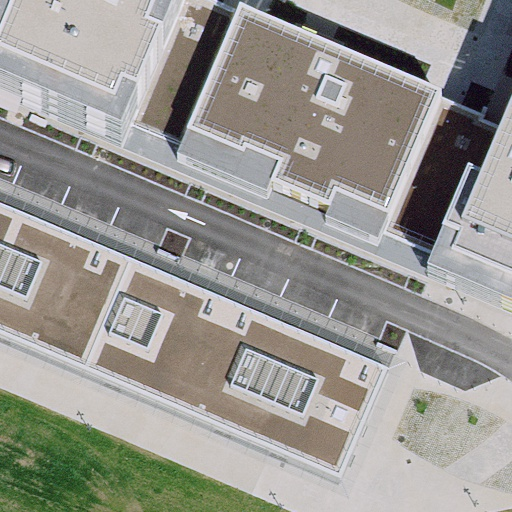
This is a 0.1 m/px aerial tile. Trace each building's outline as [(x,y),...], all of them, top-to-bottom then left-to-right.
[(0,90),(159,157),(224,0),(27,0),(0,65),(0,90)] [(285,21),(221,178),(424,260),(488,103),(285,21)] [(511,294),(511,145),(459,272),(511,294)] [(391,366),(0,202),(0,335),(343,480),(391,366)] [(511,405),(452,408),(454,465),(511,463),(511,405)]
